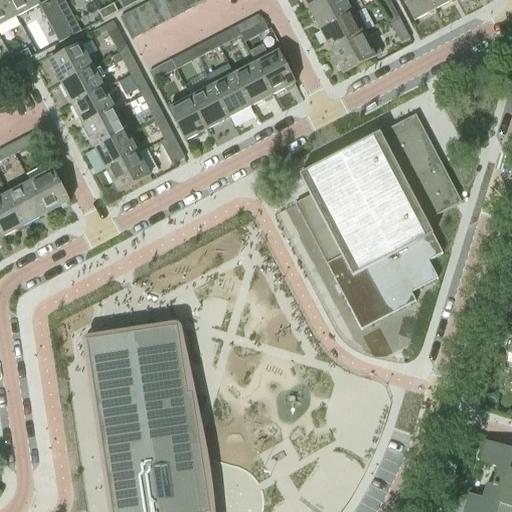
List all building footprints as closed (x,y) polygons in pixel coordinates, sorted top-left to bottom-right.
[(0,0),(0,24),(15,17),(5,0),(0,0)] [(34,0),(5,0),(15,17),(37,5),(34,0)] [(57,43),(68,37),(48,0),(46,0),(37,5),(57,43)] [(48,0),(68,37),(79,31),(62,0),(48,0)] [(118,0),(122,9),(138,1),(137,0),(118,0)] [(154,0),(150,2),(162,25),(172,19),(161,0),(154,0)] [(161,0),(172,19),(182,14),(175,0),(161,0)] [(175,0),(182,14),(193,9),(188,0),(175,0)] [(188,0),(193,9),(203,3),(201,0),(188,0)] [(302,0),(307,10),(326,0),(302,0)] [(341,0),(326,0),(307,10),(318,31),(349,15),(341,0)] [(386,16),(394,12),(388,0),(380,0),(378,1),(386,16)] [(435,10),(430,0),(401,0),(413,22),(435,10)] [(430,0),(435,10),(454,0),(430,0)] [(140,7),(152,30),(162,25),(150,2),(140,7)] [(97,11),(101,19),(116,12),(111,4),(97,11)] [(129,13),(141,35),(152,30),(140,7),(129,13)] [(349,15),(318,31),(330,53),(360,37),(367,33),(356,12),(349,15)] [(141,35),(129,13),(119,18),(131,41),(141,35)] [(236,27),(240,36),(262,25),(257,16),(236,27)] [(397,38),(406,33),(398,17),(389,22),(397,38)] [(97,27),(97,28),(97,30),(98,32),(99,34),(101,34),(105,33),(106,32),(114,28),(115,27),(114,26),(114,25),(113,23),(112,22),(110,22),(109,22),(108,22),(106,23),(104,23),(103,23),(102,24),(101,24),(100,24),(99,25),(98,25),(97,27)] [(118,54),(126,49),(115,27),(114,28),(106,32),(118,54)] [(214,39),(219,48),(240,36),(236,27),(214,39)] [(360,37),(330,53),(341,75),(372,59),(381,55),(377,47),(367,49),(360,37)] [(192,50),(197,59),(219,48),(214,39),(192,50)] [(59,85),(95,66),(90,56),(85,59),(78,47),(48,63),(59,85)] [(126,49),(118,54),(129,76),(138,71),(126,49)] [(10,58),(15,66),(31,58),(26,50),(10,58)] [(170,61),(175,70),(197,59),(192,50),(170,61)] [(256,66),(272,97),(294,86),(278,55),(256,66)] [(0,63),(0,74),(9,69),(5,61),(0,63)] [(175,70),(170,61),(148,73),(153,82),(175,70)] [(95,67),(95,66),(59,85),(71,107),(101,91),(90,69),(95,67)] [(256,66),(234,78),(250,109),(272,97),(256,66)] [(138,71),(129,76),(141,97),(149,93),(138,71)] [(234,78),(213,89),(229,120),(250,109),(234,78)] [(213,89),(191,101),(207,131),(229,120),(213,89)] [(71,107),(82,129),(113,112),(101,91),(71,107)] [(149,93),(141,97),(152,119),(161,114),(149,93)] [(185,143),(207,131),(191,101),(169,112),(185,143)] [(82,129),(93,150),(124,134),(113,112),(82,129)] [(161,114),(152,119),(164,140),(159,143),(172,136),(161,114)] [(294,205),(326,266),(341,258),(352,278),(432,236),(425,222),(460,204),(460,203),(438,161),(415,116),(299,177),(310,197),(294,205)] [(9,146),(15,156),(37,144),(32,134),(9,146)] [(93,150),(105,171),(135,155),(124,134),(93,150)] [(172,136),(159,143),(171,165),(184,159),(172,136)] [(0,151),(0,163),(15,156),(9,146),(0,151)] [(135,155),(105,171),(116,194),(147,178),(135,155)] [(52,173),(30,185),(47,216),(69,204),(52,173)] [(30,185),(9,196),(25,227),(47,216),(30,185)] [(9,196),(0,200),(0,232),(3,239),(25,227),(9,196)] [(341,258),(326,266),(360,331),(414,303),(409,294),(436,280),(427,263),(442,255),(432,236),(352,278),(341,258)] [(205,511),(177,328),(84,342),(110,511),(205,511)] [(481,499),(510,508),(511,508),(511,450),(484,442),(478,462),(497,468),(491,487),(485,485),(481,499)] [(508,511),(510,508),(481,499),(468,495),(462,511),(508,511)]
